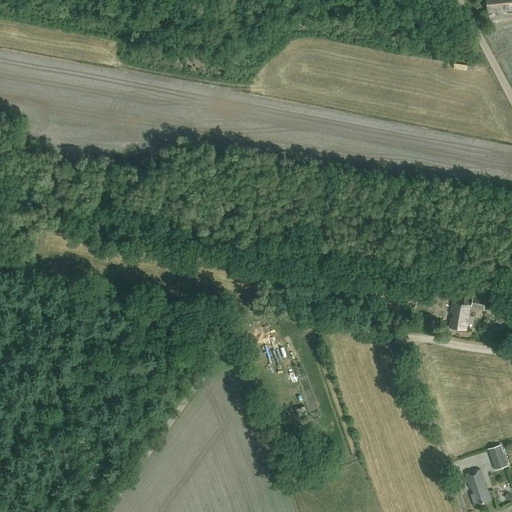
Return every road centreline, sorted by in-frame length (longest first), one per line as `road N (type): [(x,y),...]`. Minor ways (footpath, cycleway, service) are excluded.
road 1 (unclassified): [(511,352),(406,340),(462,511)]
road 2 (track): [(263,312),(237,325),(102,511)]
road 3 (track): [(413,336),(263,312)]
